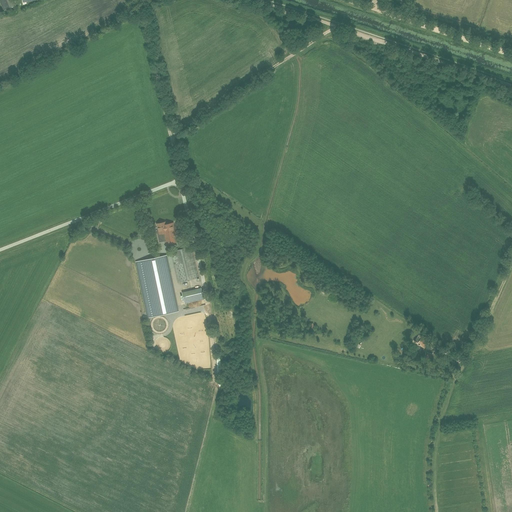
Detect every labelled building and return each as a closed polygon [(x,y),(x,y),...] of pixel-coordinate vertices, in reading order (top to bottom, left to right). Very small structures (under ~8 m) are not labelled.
[(166,244),(177,242),(173,223),(165,224),(165,222),(157,224),(159,234),(164,233),(166,244)] [(161,237),(154,238),(156,249),(163,248),(161,237)] [(198,278),(191,247),(171,252),(178,283),(198,278)] [(175,312),(164,257),(137,263),(147,312),(154,310),(155,316),(175,312)] [(203,299),(201,290),(182,295),(184,304),(203,299)] [(422,338),(418,344),(424,348),(428,342),(426,341),(428,339),(425,337),(424,339),(422,338)]
